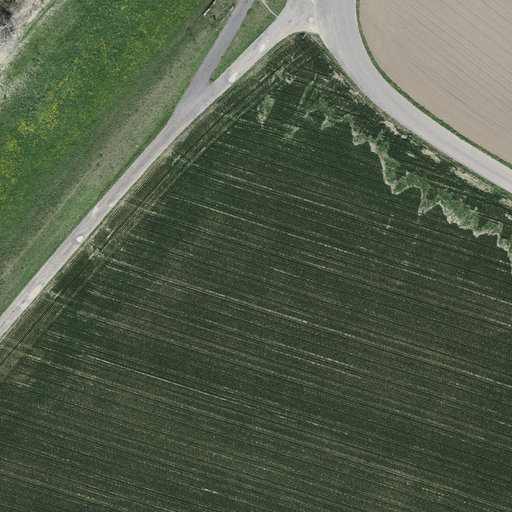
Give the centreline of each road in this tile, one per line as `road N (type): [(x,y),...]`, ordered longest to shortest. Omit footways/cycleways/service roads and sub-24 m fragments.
road 1 (track): [(318,0),(178,126),(0,328)]
road 2 (unclassified): [(511,191),(446,154),(381,89),(336,0)]
road 3 (track): [(246,0),(178,126)]
